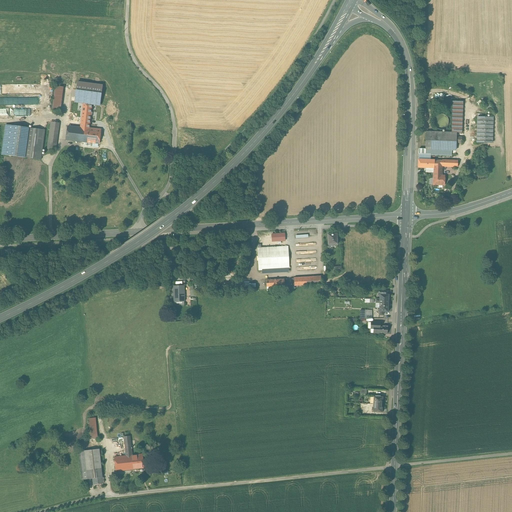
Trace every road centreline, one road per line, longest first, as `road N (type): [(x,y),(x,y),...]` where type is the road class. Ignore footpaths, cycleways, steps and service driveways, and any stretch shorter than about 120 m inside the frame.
road 1 (primary): [(331,37),(257,139),(189,203),(85,274),(0,318)]
road 2 (tertiary): [(0,238),(407,215)]
road 3 (tertiary): [(394,511),(407,215)]
road 4 (track): [(140,230),(168,187),(175,126),(167,99),(127,43),(128,0)]
road 5 (tertiary): [(407,215),(410,85),(388,24)]
